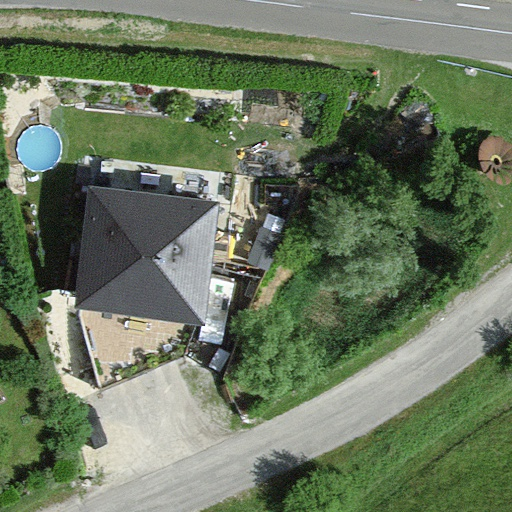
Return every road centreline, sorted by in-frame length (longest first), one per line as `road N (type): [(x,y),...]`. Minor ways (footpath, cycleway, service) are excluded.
road 1 (residential): [(511,299),(412,375),(325,425),(123,511)]
road 2 (secondary): [(250,0),(511,33)]
road 3 (track): [(338,511),(511,401)]
